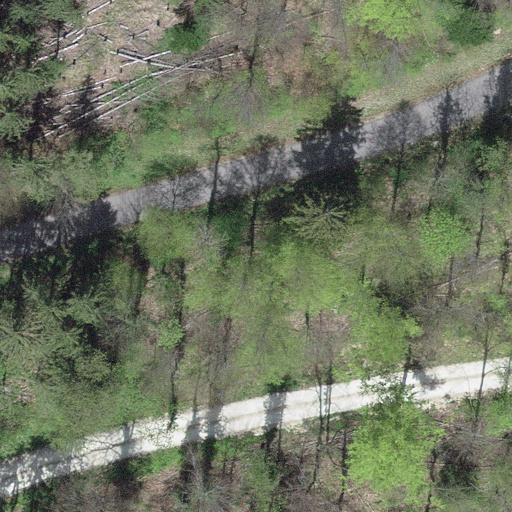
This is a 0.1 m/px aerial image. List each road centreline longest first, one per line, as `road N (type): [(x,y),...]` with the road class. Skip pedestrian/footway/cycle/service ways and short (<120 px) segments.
road 1 (unclassified): [(511,82),(463,108),(0,245)]
road 2 (track): [(0,478),(273,407),(511,373)]
